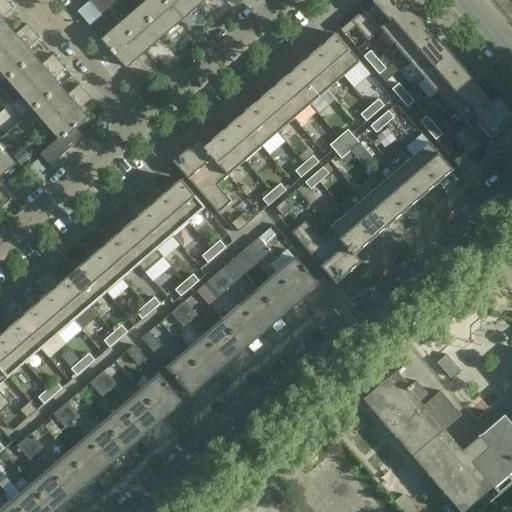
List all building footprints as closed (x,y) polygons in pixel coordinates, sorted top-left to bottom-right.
[(92,0),(89,3),(90,3),(101,16),(109,10),(100,0),(92,0)] [(116,4),(112,0),(100,0),(109,10),(116,4)] [(164,36),(182,21),(163,0),(132,0),(141,10),(164,36)] [(163,0),(182,21),(200,5),(195,0),(163,0)] [(391,23),(410,6),(417,1),(416,0),(377,0),(374,3),(391,23)] [(0,36),(9,28),(3,21),(15,10),(8,3),(0,9),(0,36)] [(369,42),(388,26),(391,23),(374,3),(342,31),(347,37),(357,28),(369,42)] [(424,22),(410,6),(391,23),(388,26),(402,42),(424,22)] [(146,52),(164,36),(141,10),(123,26),(146,52)] [(402,42),(416,58),(438,39),(424,22),(402,42)] [(16,37),(9,28),(0,36),(0,62),(34,33),(28,26),(16,37)] [(127,68),(146,52),(123,26),(104,42),(127,68)] [(34,33),(0,62),(0,69),(10,81),(35,59),(29,51),(41,41),(34,33)] [(337,35),(321,49),(344,77),(360,63),(337,35)] [(416,58),(430,74),(452,55),(438,39),(416,58)] [(327,91),(344,77),(321,49),(304,63),(327,91)] [(365,58),(373,67),(378,62),(371,53),(365,58)] [(466,71),(452,55),(430,74),(444,90),(466,71)] [(42,67),(35,59),(10,81),(23,96),(60,64),(54,57),(42,67)] [(380,76),(386,71),(378,62),(373,67),(380,76)] [(304,63),(288,78),(311,105),(327,91),(304,63)] [(36,111),(62,89),(55,82),(67,71),(60,64),(23,96),(36,111)] [(444,90),(457,106),(480,87),(466,71),(444,90)] [(294,119),(311,105),(288,78),(271,92),(294,119)] [(417,88),(430,99),(438,89),(425,78),(417,88)] [(393,90),(400,99),(406,94),(399,85),(393,90)] [(68,97),(62,89),(36,111),(49,126),(87,94),(80,87),(68,97)] [(471,122),(476,118),(494,103),(480,87),(457,106),(471,122)] [(278,133),(294,119),(271,92),(255,106),(278,133)] [(87,94),(49,126),(60,139),(41,155),(51,167),(84,138),(76,129),(87,119),(81,112),(93,101),(87,94)] [(408,108),(414,103),(406,94),(400,99),(408,108)] [(511,111),(500,98),(494,103),(476,118),(493,138),(511,121),(511,111)] [(373,112),(382,105),(377,99),(368,106),(373,112)] [(261,147),(278,133),(255,106),(239,120),(261,147)] [(364,120),(373,112),(368,106),(359,114),(364,120)] [(388,109),(379,117),(384,123),(393,115),(388,109)] [(370,125),(375,131),(384,123),(379,117),(370,125)] [(420,122),(428,132),(434,126),(426,117),(420,122)] [(493,138),(476,118),(471,122),(454,137),(466,151),(455,161),(460,167),(493,138)] [(245,161),(261,147),(239,120),(222,134),(245,161)] [(442,135),(434,126),(428,132),(436,141),(442,135)] [(347,128),(337,136),(343,142),(352,135),(347,128)] [(228,174),(245,161),(222,134),(206,148),(228,174)] [(357,141),(352,135),(343,142),(348,148),(357,141)] [(333,150),(343,142),(337,136),(328,144),(333,150)] [(217,185),(228,174),(206,148),(200,141),(174,163),(218,213),(231,201),(217,185)] [(363,166),(372,158),(357,141),(348,149),(363,166)] [(348,148),(343,142),(333,150),(339,156),(348,148)] [(454,172),(430,144),(414,158),(438,186),(454,172)] [(0,179),(16,165),(0,146),(0,179)] [(13,158),(22,168),(32,158),(24,149),(13,158)] [(317,161),(312,155),(303,162),(308,169),(317,161)] [(414,158),(398,172),(422,200),(438,186),(414,158)] [(299,176),(308,169),(303,162),(294,170),(299,176)] [(323,166),(314,174),(319,180),(328,172),(323,166)] [(398,172),(381,186),(405,214),(422,200),(398,172)] [(305,182),(310,188),(319,180),(314,174),(305,182)] [(205,208),(182,181),(165,196),(188,222),(205,208)] [(275,196),(284,189),(279,182),(270,190),(275,196)] [(381,186),(365,200),(389,228),(405,214),(381,186)] [(270,190),(261,198),(266,204),(275,196),(270,190)] [(172,236),(188,222),(165,196),(149,210),(172,236)] [(275,208),(282,216),(292,208),(285,200),(275,208)] [(373,242),(389,228),(365,200),(349,214),(373,242)] [(155,250),(172,236),(149,210),(132,224),(155,250)] [(349,214),(332,228),(356,256),(373,242),(349,214)] [(241,217),(231,225),(238,234),(248,225),(241,217)] [(155,250),(132,224),(116,238),(139,264),(146,273),(163,259),(155,250)] [(362,263),(356,256),(332,228),(320,239),(307,224),(294,236),(337,285),(362,263)] [(271,230),(253,246),(265,260),(271,254),(265,247),(276,237),(271,230)] [(122,278),(139,264),(116,238),(100,252),(122,278)] [(226,246),(221,240),(211,249),(216,255),(226,246)] [(206,254),(203,256),(208,262),(216,255),(211,249),(210,250),(205,244),(201,248),(206,254)] [(257,266),(265,260),(253,246),(234,262),(246,276),(257,266)] [(107,292),(122,278),(100,252),(84,266),(107,292)] [(297,259),(278,275),(301,302),(319,285),(297,259)] [(216,278),(228,292),(246,276),(234,262),(223,272),(216,278)] [(90,306),(107,292),(84,266),(67,280),(90,306)] [(197,279),(192,273),(182,282),(187,288),(197,279)] [(283,317),(301,302),(278,275),(260,291),(283,317)] [(221,297),(228,292),(216,278),(209,283),(215,291),(221,297)] [(74,320),(90,306),(67,280),(51,294),(74,320)] [(179,295),(187,288),(182,282),(174,289),(179,295)] [(265,333),(283,317),(260,291),(242,307),(265,333)] [(58,334),(74,320),(51,294),(35,308),(58,334)] [(160,304),(155,297),(146,305),(151,311),(160,304)] [(191,324),(192,323),(199,317),(187,304),(180,309),(191,324)] [(142,319),(151,311),(146,305),(137,313),(142,319)] [(247,349),(265,333),(242,307),(224,323),(247,349)] [(41,348),(58,334),(35,308),(18,322),(41,348)] [(191,324),(180,309),(173,315),(185,329),(191,324)] [(25,362),(41,348),(18,322),(2,336),(25,362)] [(229,365),(247,349),(224,323),(206,339),(229,365)] [(128,331),(122,325),(113,333),(119,339),(128,331)] [(110,347),(119,339),(113,333),(104,341),(110,347)] [(151,335),(144,340),(143,341),(155,354),(163,348),(151,335)] [(0,366),(8,376),(25,362),(2,336),(0,337),(0,366)] [(229,365),(206,339),(188,354),(210,381),(229,365)] [(136,348),(128,354),(140,368),(148,362),(136,348)] [(95,359),(90,353),(81,361),(86,367),(95,359)] [(188,354),(188,355),(169,371),(192,397),(210,381),(188,354)] [(451,379),(461,370),(447,355),(438,364),(451,379)] [(77,375),(86,367),(81,361),(72,369),(77,375)] [(0,383),(8,376),(0,366),(0,412),(11,403),(0,390),(0,383)] [(511,420),(510,422),(506,417),(463,452),(445,431),(462,416),(441,392),(432,400),(417,382),(411,387),(398,372),(365,401),(386,425),(385,425),(387,427),(389,424),(395,432),(393,434),(394,435),(395,434),(435,481),(434,482),(435,483),(438,481),(444,488),(442,491),(443,492),(443,491),(461,511),(467,511),(495,488),(502,496),(511,487),(511,420)] [(111,393),(118,388),(106,373),(99,379),(111,393)] [(161,378),(143,394),(166,420),(184,404),(161,378)] [(111,393),(99,379),(91,386),(104,399),(111,393)] [(62,387),(57,381),(48,389),(53,395),(62,387)] [(44,403),(53,395),(48,389),(39,397),(44,403)] [(148,436),(166,420),(143,394),(124,409),(148,436)] [(27,418),(36,410),(29,401),(20,410),(27,418)] [(81,419),(69,405),(63,411),(75,425),(81,419)] [(124,409),(106,425),(129,451),(148,436),(124,409)] [(63,411),(56,417),(67,431),(75,425),(63,411)] [(111,467),(129,451),(106,425),(88,440),(111,467)] [(45,451),(33,436),(26,442),(39,457),(45,451)] [(88,440),(88,441),(70,456),(93,483),(111,467),(88,440)] [(26,442),(19,449),(31,462),(39,457),(26,442)] [(75,498),(93,483),(70,456),(52,472),(75,498)] [(52,472),(51,472),(33,487),(54,511),(58,511),(75,498),(52,472)] [(22,511),(54,511),(33,487),(15,503),(22,511)] [(402,511),(414,511),(417,510),(404,495),(395,503),(402,511)] [(22,511),(15,503),(3,511),(22,511)]
